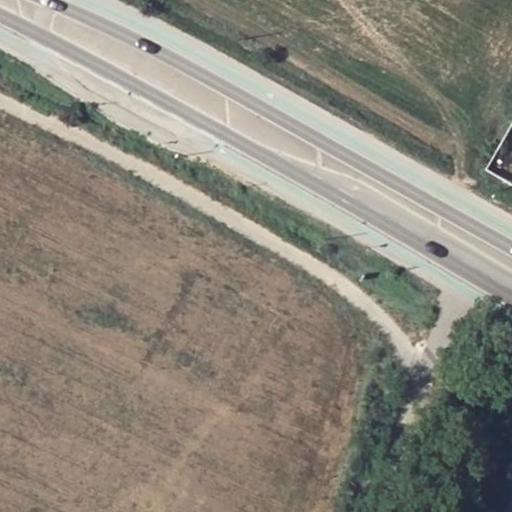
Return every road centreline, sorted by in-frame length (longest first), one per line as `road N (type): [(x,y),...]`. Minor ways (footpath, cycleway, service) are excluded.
road 1 (secondary): [(0,10),(209,116),(511,295)]
road 2 (secondary): [(511,247),(184,64),(45,0)]
road 3 (track): [(462,201),(463,150),(353,0)]
